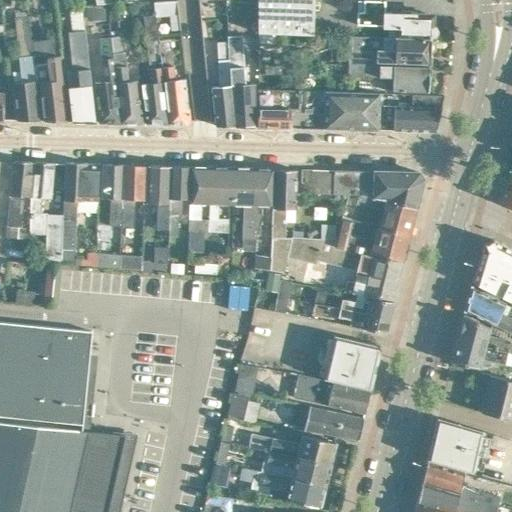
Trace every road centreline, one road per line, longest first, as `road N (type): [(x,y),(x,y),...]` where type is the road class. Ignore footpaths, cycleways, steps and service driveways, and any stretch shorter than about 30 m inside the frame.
road 1 (residential): [(466,160),(0,145)]
road 2 (secondary): [(377,511),(458,197)]
road 3 (secondary): [(466,160),(502,28),(501,0)]
